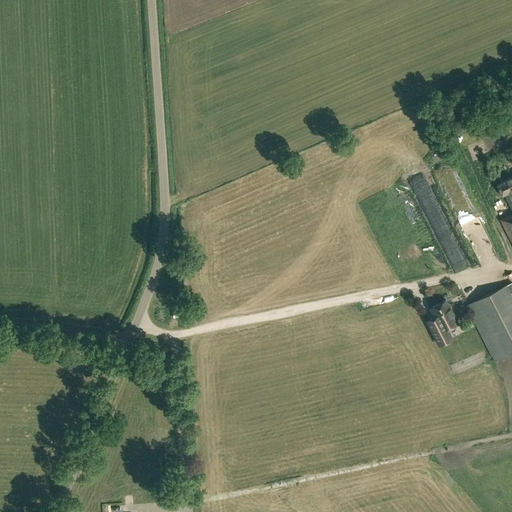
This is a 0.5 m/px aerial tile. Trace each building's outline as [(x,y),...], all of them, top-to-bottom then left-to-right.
[(511,121),(511,120),(511,101),(503,106),(511,121)] [(415,178),(454,275),(469,269),(458,239),(449,243),(446,235),(442,237),(439,229),(446,226),(425,174),(415,178)] [(511,176),(497,184),(502,195),(504,194),(511,210),(511,176)] [(464,223),(480,214),(477,209),(461,218),(464,223)] [(511,213),(500,220),(511,243),(511,213)] [(495,361),(511,352),(511,282),(467,305),(495,361)] [(457,322),(446,300),(431,308),(435,317),(427,320),(440,345),(450,339),(445,329),(457,322)]
